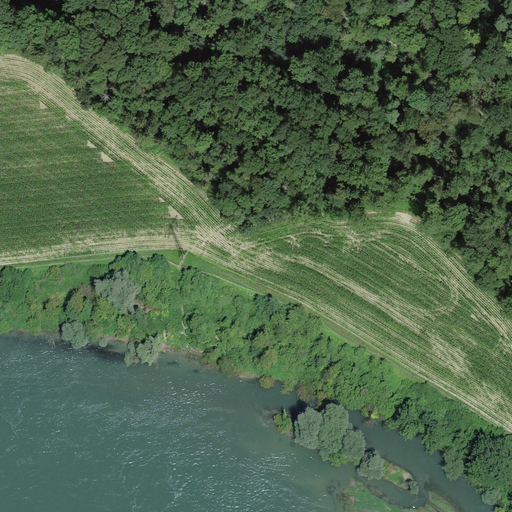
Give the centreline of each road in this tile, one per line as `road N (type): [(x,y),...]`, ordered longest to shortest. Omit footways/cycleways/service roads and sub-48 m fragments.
road 1 (track): [(0,266),(142,256),(183,266),(271,299),(365,348),(511,441)]
road 2 (track): [(511,144),(441,81),(322,0)]
